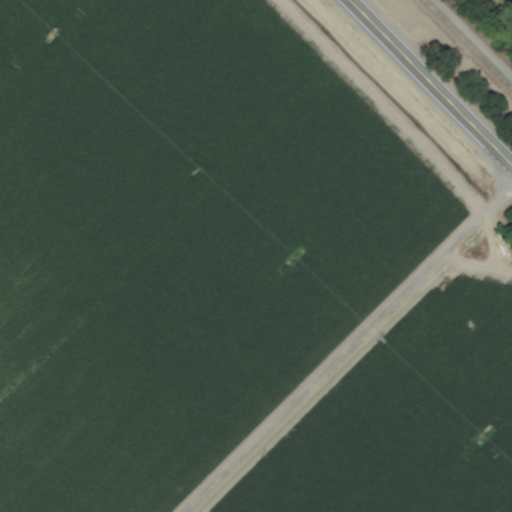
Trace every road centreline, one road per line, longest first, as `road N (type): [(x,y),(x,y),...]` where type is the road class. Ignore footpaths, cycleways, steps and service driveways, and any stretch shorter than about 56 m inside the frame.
road 1 (residential): [(188,511),(511,188)]
road 2 (secondary): [(511,171),(343,0)]
